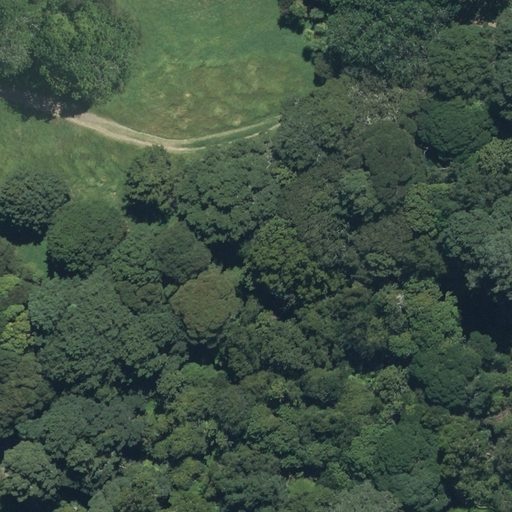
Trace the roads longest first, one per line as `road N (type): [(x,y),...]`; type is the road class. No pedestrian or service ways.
road 1 (track): [(449,0),(305,75),(288,113),(218,140),(134,140),(0,98)]
road 2 (track): [(0,395),(56,511)]
